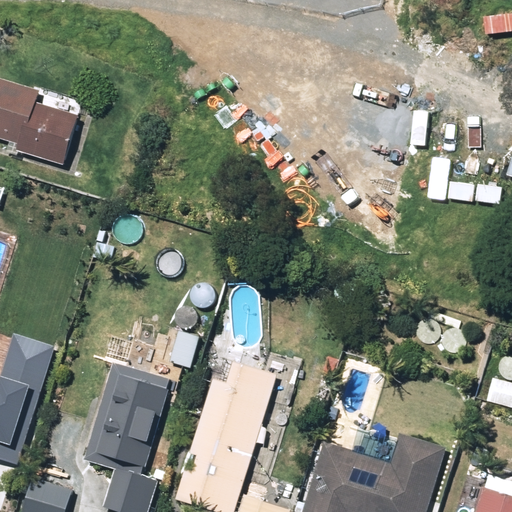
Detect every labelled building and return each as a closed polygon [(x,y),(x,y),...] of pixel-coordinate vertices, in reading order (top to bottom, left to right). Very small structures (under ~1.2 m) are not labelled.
[(511,18),(486,19),(487,39),(511,37),(511,18)] [(20,158),(66,172),(82,124),(41,111),(45,100),(0,85),(0,145),(22,152),(20,158)] [(492,158),(493,145),(483,144),(481,157),(492,158)] [(118,245),(113,263),(126,267),(131,249),(118,245)] [(466,325),(431,310),(428,317),(423,314),(413,339),(460,359),(471,335),(463,332),(466,325)] [(0,457),(25,465),(61,341),(20,329),(4,383),(0,382),(0,457)] [(195,511),(239,511),(281,384),(227,367),(225,373),(211,368),(194,420),(206,424),(179,507),(195,511)] [(118,370),(88,467),(118,477),(107,511),(154,511),(162,486),(148,482),(177,388),(118,370)] [(511,388),(496,384),(491,399),(511,405),(511,388)] [(432,511),(450,456),(404,442),(395,470),(327,449),(307,511),(432,511)] [(474,471),(483,474),(487,463),(477,460),(474,471)] [(511,511),(511,488),(495,483),(491,495),(489,495),(483,511),(511,511)] [(277,511),(247,502),(244,511),(277,511)]
